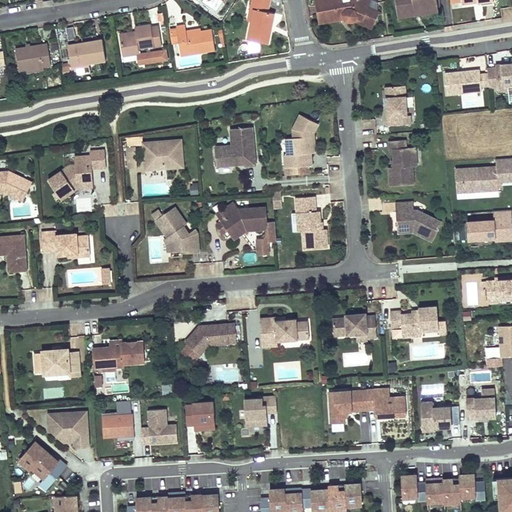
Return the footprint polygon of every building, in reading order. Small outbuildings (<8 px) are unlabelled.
[(268,4),(253,0),(251,9),(255,10),(252,22),(249,40),(268,44),(274,13),(266,12),(268,4)] [(319,0),(321,7),(318,8),(320,23),(339,20),(339,16),(343,15),(344,19),(345,21),(347,22),(348,23),(350,23),(354,23),(355,22),(357,21),(368,24),(371,11),(363,9),(366,1),(361,0),(319,0)] [(394,0),(398,18),(416,15),(414,8),(437,4),(438,5),(437,0),(394,0)] [(375,12),(377,3),(366,1),(363,9),(371,11),(368,24),(357,21),(355,22),(354,23),(350,23),(370,29),(375,12)] [(437,4),(414,8),(416,15),(439,11),(437,4)] [(136,35),(120,38),(123,56),(140,54),(139,48),(154,46),(154,48),(162,46),(159,26),(151,28),(151,25),(135,27),(136,32),(136,35)] [(185,26),(176,27),(180,51),(190,50),(191,54),(215,50),(212,30),(201,32),(186,34),(186,31),(185,26)] [(103,39),(68,45),(72,66),(106,61),(103,39)] [(48,44),(16,49),(19,70),(27,69),(44,66),(51,65),(48,44)] [(492,66),(483,67),(484,72),(485,84),(485,87),(494,86),(494,90),(505,89),(504,85),(504,83),(511,82),(511,61),(497,63),(497,66),(492,66)] [(476,69),(441,72),(443,93),(478,89),(478,85),(476,73),(476,69)] [(484,72),(476,73),(478,85),(485,84),(484,72)] [(398,85),(379,87),(380,98),(382,98),(382,106),(380,106),(382,126),(404,124),(403,115),(400,116),(398,85)] [(461,92),(462,107),(480,106),(479,91),(461,92)] [(279,156),(280,168),(306,167),(305,154),(304,138),(309,138),(308,134),(313,125),(295,115),(288,130),(288,139),(281,139),(282,155),(279,156)] [(216,144),(217,164),(237,162),(237,157),(245,156),(245,162),(245,164),(256,163),(254,125),(232,126),(233,143),(216,144)] [(149,155),(150,168),(184,165),(182,138),(144,141),(145,155),(149,155)] [(383,168),(384,186),(407,184),(406,166),(405,157),(410,157),(409,147),(400,148),(399,140),(383,141),(384,149),(387,149),(388,167),(383,168)] [(93,167),(107,166),(105,149),(91,150),(91,154),(75,155),(76,164),(70,164),(49,179),(62,198),(78,187),(76,184),(79,182),(94,181),(93,167)] [(128,150),(130,166),(138,166),(137,150),(128,150)] [(497,166),(456,169),(456,181),(463,181),(463,191),(498,189),(498,186),(498,181),(502,181),(511,179),(511,157),(496,159),(497,166)] [(99,168),(95,168),(96,203),(110,203),(109,176),(99,176),(99,168)] [(0,190),(1,191),(1,188),(4,188),(14,192),(21,176),(5,170),(0,170),(0,190)] [(1,188),(1,191),(20,198),(27,179),(21,176),(14,192),(4,188),(1,188)] [(77,212),(92,211),(92,188),(77,189),(77,212)] [(282,191),(273,191),(274,207),(283,207),(282,191)] [(316,195),(300,196),(301,212),(298,212),(299,222),(303,222),(304,230),(305,248),(328,247),(327,228),(322,229),(321,210),(317,210),(316,195)] [(265,227),(267,220),(266,205),(239,207),(234,200),(217,212),(221,219),(228,228),(231,234),(243,226),(246,226),(247,229),(265,227)] [(389,204),(391,230),(406,228),(408,230),(407,232),(427,241),(436,222),(411,210),(408,211),(407,202),(389,204)] [(167,235),(168,250),(186,249),(189,251),(201,251),(200,231),(197,227),(191,231),(186,223),(188,222),(177,205),(163,213),(159,208),(152,213),(167,235)] [(509,220),(508,209),(490,211),(491,220),(463,222),(464,239),(491,237),(492,240),(510,239),(509,229),(506,230),(505,220),(509,220)] [(216,222),(223,232),(228,228),(221,219),(216,222)] [(267,220),(265,227),(266,233),(263,236),(256,237),(258,253),(269,252),(268,240),(276,240),(274,220),(267,220)] [(231,234),(234,237),(247,229),(246,226),(243,226),(231,234)] [(41,230),(43,248),(58,247),(58,252),(68,252),(72,251),(72,249),(80,248),(80,254),(91,253),(89,233),(77,234),(77,231),(57,232),(57,228),(41,230)] [(0,234),(0,252),(4,252),(4,248),(9,248),(9,252),(10,269),(27,268),(25,233),(0,234)] [(111,267),(103,267),(103,282),(112,282),(111,267)] [(511,279),(486,281),(487,300),(499,300),(499,296),(511,294),(511,279)] [(499,300),(499,303),(511,302),(511,294),(499,296),(499,300)] [(391,311),(392,327),(393,327),(403,326),(404,336),(414,336),(413,331),(422,330),(440,329),(438,305),(420,307),(420,312),(402,314),(402,310),(391,311)] [(347,317),(333,318),(334,334),(357,333),(367,332),(367,337),(377,336),(375,315),(366,315),(366,312),(351,313),(351,316),(347,317)] [(259,317),(261,337),(269,337),(270,341),(277,340),(309,338),(307,319),(296,320),(287,321),(287,318),(275,319),(275,315),(259,317)] [(229,342),(237,341),(236,322),(227,323),(227,322),(211,324),(211,328),(204,329),(199,325),(185,341),(187,343),(182,351),(194,362),(209,343),(229,342)] [(511,356),(511,325),(498,326),(500,357),(502,357),(511,356)] [(393,327),(394,337),(404,336),(403,326),(393,327)] [(357,333),(358,340),(367,339),(367,337),(367,332),(357,333)] [(486,335),(486,352),(498,352),(497,335),(486,335)] [(269,337),(261,337),(262,346),(277,345),(277,340),(270,341),(269,337)] [(142,341),(121,342),(122,346),(110,347),(93,348),(95,369),(98,369),(98,373),(104,373),(104,371),(104,366),(113,365),(115,367),(124,366),(124,364),(144,362),(142,341)] [(42,349),(44,373),(69,371),(70,376),(80,375),(78,350),(68,350),(68,347),(42,349)] [(502,366),(502,357),(500,357),(486,358),(486,367),(502,366)] [(389,371),(397,370),(396,361),(389,362),(389,371)] [(163,385),(164,394),(173,393),(172,384),(163,385)] [(381,398),(380,388),(367,389),(368,409),(376,409),(377,416),(407,414),(406,396),(381,398)] [(390,397),(389,388),(380,388),(381,398),(390,397)] [(368,409),(367,389),(352,390),(352,389),(329,391),(331,423),(345,422),(345,416),(350,410),(368,409)] [(482,398),(467,399),(468,419),(497,417),(495,389),(482,390),(482,398)] [(262,398),(243,399),(245,425),(266,424),(265,412),(265,411),(268,411),(268,412),(277,412),(276,395),(262,396),(262,398)] [(117,412),(102,413),(103,437),(118,437),(118,440),(134,439),(133,414),(131,414),(130,400),(117,401),(117,412)] [(215,425),(214,401),(193,402),(193,405),(194,425),(194,426),(215,425)] [(423,403),(421,405),(422,432),(435,431),(435,429),(451,428),(451,425),(460,424),(459,406),(435,408),(434,404),(432,402),(423,403)] [(187,425),(194,425),(193,405),(185,405),(187,425)] [(166,409),(148,410),(150,428),(141,428),(142,444),(161,442),(161,440),(177,439),(176,424),(167,425),(166,409)] [(86,412),(47,414),(48,429),(63,443),(73,442),(74,446),(77,449),(88,448),(86,412)] [(47,451),(36,440),(16,463),(21,468),(22,466),(29,472),(30,471),(47,451)] [(30,471),(42,481),(37,487),(44,493),(65,468),(58,462),(52,456),(53,455),(47,451),(30,471)] [(471,473),(456,474),(456,477),(457,497),(472,496),(472,498),(482,498),(481,481),(472,482),(471,473)] [(413,475),(397,476),(399,498),(414,497),(414,500),(424,499),(422,482),(413,483),(413,475)] [(511,511),(511,476),(497,477),(499,511),(511,511)] [(439,477),(422,478),(422,482),(424,499),(424,504),(441,503),(441,501),(439,479),(439,477)] [(449,478),(439,479),(441,501),(441,503),(458,502),(457,497),(456,477),(449,478)] [(22,480),(12,481),(12,492),(23,492),(22,480)] [(363,504),(361,483),(345,484),(347,505),(363,504)] [(345,484),(329,486),(329,489),(330,510),(347,508),(347,505),(345,484)] [(285,490),(285,489),(269,490),(270,499),(260,499),(261,511),(271,511),(271,510),(286,509),(285,490)] [(302,489),(285,490),(286,509),(286,510),(304,509),(303,506),(302,489)] [(312,489),(302,489),(303,506),(312,505),(312,511),(330,510),(329,489),(318,490),(318,493),(312,494),(312,490),(312,489)] [(168,511),(185,511),(185,495),(185,493),(167,494),(168,497),(168,511)] [(218,511),(217,494),(202,496),(202,511),(218,511)] [(202,495),(185,495),(185,511),(202,511),(202,496),(202,495)] [(72,496),(55,497),(56,511),(76,511),(76,503),(73,503),(72,496)] [(151,511),(151,497),(135,499),(136,507),(126,508),(126,511),(151,511)] [(151,511),(168,511),(168,497),(151,497),(151,511)]
